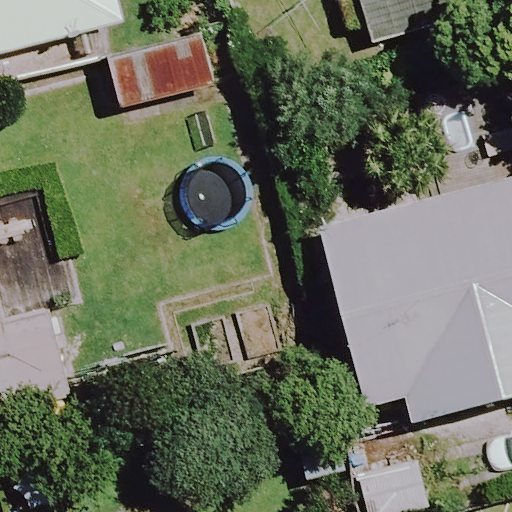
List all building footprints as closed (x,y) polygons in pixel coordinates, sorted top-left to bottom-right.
[(0,0),(0,39),(134,5),(132,0),(0,0)] [(473,0),(378,0),(387,31),(475,6),(473,0)] [(221,85),(206,27),(109,51),(124,109),(221,85)] [(412,414),(511,387),(511,169),(324,220),(371,396),(404,387),(412,414)] [(18,306),(0,217),(0,421),(86,403),(63,296),(18,306)]
